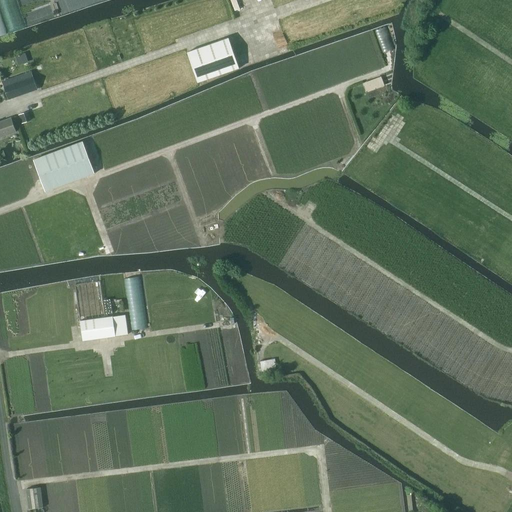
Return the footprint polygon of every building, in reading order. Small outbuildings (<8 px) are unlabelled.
[(64,0),(44,0),(50,18),(69,12),(64,0)] [(86,0),(66,0),(70,11),(89,5),(86,0)] [(228,38),(187,53),(197,83),(239,68),(228,38)] [(27,62),(24,53),(16,56),(19,65),(27,62)] [(8,99),(37,89),(31,72),(2,82),(8,99)] [(373,80),(364,84),(367,91),(376,88),(373,80)] [(18,115),(21,123),(31,120),(28,112),(18,115)] [(0,136),(15,132),(11,118),(0,121),(0,136)] [(33,160),(45,192),(94,173),(83,141),(33,160)] [(74,284),(79,320),(105,316),(100,281),(74,284)] [(115,336),(112,317),(80,321),(82,341),(115,336)] [(26,488),(29,509),(43,507),(40,486),(26,488)]
